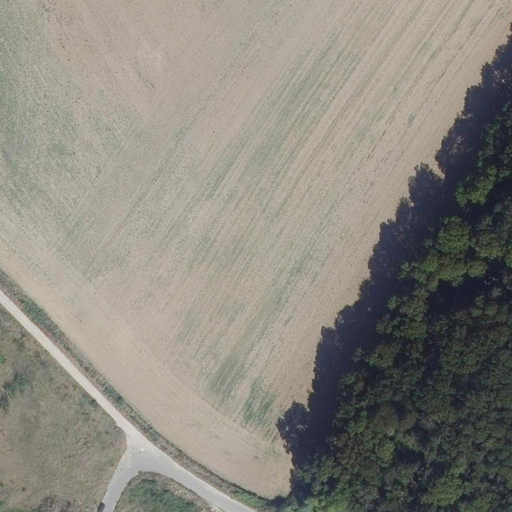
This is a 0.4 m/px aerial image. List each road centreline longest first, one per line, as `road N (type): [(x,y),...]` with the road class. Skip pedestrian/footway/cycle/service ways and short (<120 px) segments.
road 1 (track): [(142,443),(0,299)]
road 2 (unclassified): [(242,511),(142,443)]
